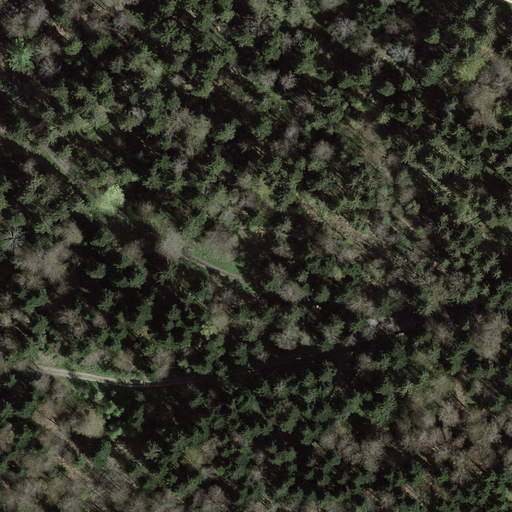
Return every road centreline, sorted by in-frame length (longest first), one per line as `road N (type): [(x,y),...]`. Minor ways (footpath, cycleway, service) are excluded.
road 1 (track): [(8,16),(19,116),(83,194),(204,273),(413,329)]
road 2 (track): [(0,362),(147,383),(281,367),(413,329),(511,312)]
